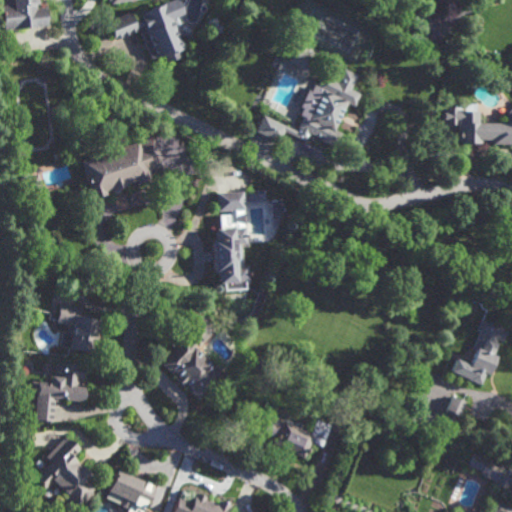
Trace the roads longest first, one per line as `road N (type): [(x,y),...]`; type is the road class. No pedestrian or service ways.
road 1 (residential): [(66,0),(89,70),(328,190),(373,205),(473,184),(511,191)]
road 2 (residential): [(300,511),(278,490),(154,424),(130,376),(142,281)]
road 3 (residential): [(153,274),(172,250),(162,232),(150,230),(133,253),(142,281),(153,274)]
